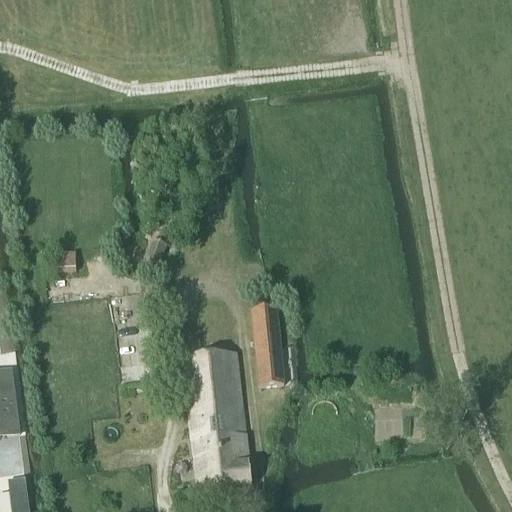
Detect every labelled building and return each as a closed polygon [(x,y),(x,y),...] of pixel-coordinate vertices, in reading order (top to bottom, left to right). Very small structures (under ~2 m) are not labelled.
[(159,267),(166,250),(152,244),(145,261),(159,267)] [(256,392),(283,390),(276,312),(248,315),(256,392)] [(235,358),(180,362),(195,498),(250,491),(235,358)] [(0,442),(19,440),(10,373),(0,374),(0,442)] [(25,492),(24,483),(7,485),(8,494),(25,492)]
